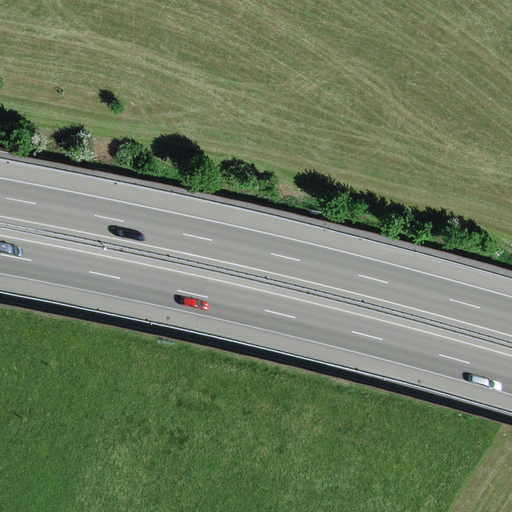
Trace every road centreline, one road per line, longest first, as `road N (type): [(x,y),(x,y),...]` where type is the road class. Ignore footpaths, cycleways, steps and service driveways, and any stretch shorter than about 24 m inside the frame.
road 1 (motorway): [(0,255),(196,294),(511,376)]
road 2 (motorway): [(511,318),(0,198)]
